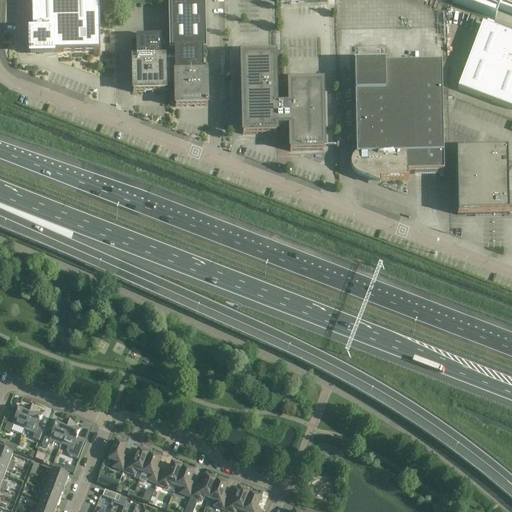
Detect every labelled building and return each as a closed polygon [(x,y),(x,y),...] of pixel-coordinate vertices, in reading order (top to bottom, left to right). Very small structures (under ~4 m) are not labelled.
[(30,0),(32,34),(29,34),(29,36),(26,36),(26,54),(30,54),(30,56),(52,55),(52,53),(99,52),(98,5),(120,4),(119,0),(30,0)] [(174,64),(169,64),(169,89),(174,89),(175,108),(206,107),(207,108),(207,107),(206,76),(206,75),(203,75),(202,52),(206,52),(204,1),(190,2),(190,0),(119,0),(120,4),(168,3),(169,53),(174,53),(174,64)] [(511,0),(452,0),(452,3),(495,19),(499,9),(511,14),(511,0)] [(511,35),(482,25),(457,90),(511,110),(511,35)] [(164,89),(169,89),(169,64),(164,64),(164,61),(163,61),(160,61),(160,40),(135,40),(135,61),(132,61),(132,62),(133,93),(132,93),(133,94),(133,93),(164,93),(165,92),(164,89)] [(274,57),(241,58),(242,135),(276,135),(276,131),(276,130),(275,130),(275,108),(274,57)] [(385,64),(353,65),(353,66),(354,66),(356,157),(355,157),(355,158),(356,158),(356,173),(367,178),(367,181),(367,182),(368,182),(379,181),(408,181),(408,180),(407,175),(443,174),(441,64),(385,66),(385,64)] [(275,108),(275,130),(276,130),(276,131),(289,130),(290,152),(323,152),(322,85),(288,86),(289,107),(275,108)] [(511,170),(507,171),(507,152),(456,153),(457,216),(511,214),(511,170)] [(24,430),(31,411),(26,408),(25,409),(20,407),(15,420),(9,418),(4,432),(10,434),(13,426),(24,430)] [(37,413),(31,411),(24,430),(35,434),(33,440),(39,442),(43,431),(37,429),(42,416),(37,414),(37,413)] [(47,432),(42,446),(48,448),(49,446),(52,447),(54,442),(61,445),(69,425),(63,423),(62,424),(57,422),(52,434),(47,432)] [(69,425),(61,445),(68,447),(66,452),(68,455),(69,456),(69,457),(77,460),(84,443),(76,440),(80,431),(74,429),(75,427),(69,425)] [(123,472),(128,460),(122,458),(126,447),(115,443),(108,461),(114,463),(112,468),(123,472)] [(0,450),(0,462),(14,468),(15,465),(10,463),(12,456),(0,450)] [(128,460),(123,472),(134,477),(136,472),(142,474),(149,456),(148,456),(149,453),(140,450),(139,452),(138,452),(134,462),(128,460)] [(142,474),(139,482),(140,482),(146,484),(147,482),(157,485),(161,473),(156,471),(160,460),(159,460),(159,458),(151,454),(150,457),(149,456),(142,474)] [(12,472),(14,468),(0,462),(0,474),(4,476),(7,470),(12,472)] [(161,473),(157,485),(168,490),(170,485),(175,487),(182,469),(171,465),(167,475),(161,473)] [(49,482),(64,488),(68,477),(47,469),(45,473),(51,475),(49,482)] [(182,469),(175,487),(181,489),(179,494),(190,498),(195,486),(189,484),(194,473),(182,469)] [(195,486),(190,498),(201,503),(203,498),(209,500),(216,482),(215,482),(216,479),(207,476),(206,478),(205,478),(201,488),(195,486)] [(109,481),(106,488),(115,491),(117,484),(109,481)] [(39,490),(60,498),(64,488),(49,482),(46,488),(40,486),(39,490)] [(213,507),(224,511),(228,499),(223,497),(227,486),(216,482),(209,500),(215,502),(213,507)] [(60,498),(39,490),(38,493),(43,496),(41,502),(57,508),(60,498)] [(236,511),(237,511),(239,511),(242,511),(249,495),(238,491),(234,501),(228,499),(224,511),(236,511)] [(102,498),(114,502),(116,496),(104,492),(102,498)] [(261,500),(249,495),(242,511),(261,511),(257,510),(261,500)] [(54,511),(57,508),(41,502),(38,508),(33,506),(31,510),(37,511),(54,511)]
